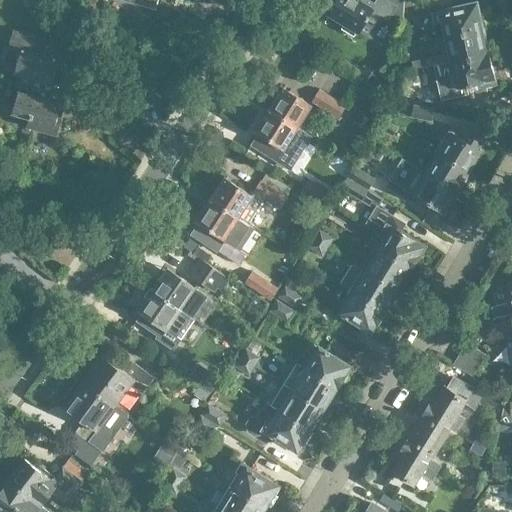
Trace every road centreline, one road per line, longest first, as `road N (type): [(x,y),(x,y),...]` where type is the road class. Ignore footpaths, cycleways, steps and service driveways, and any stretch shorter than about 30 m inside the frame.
road 1 (residential): [(0,406),(265,0)]
road 2 (residential): [(314,511),(449,292),(511,206)]
